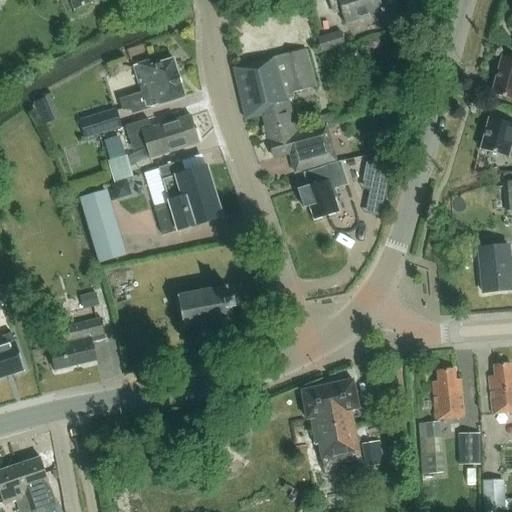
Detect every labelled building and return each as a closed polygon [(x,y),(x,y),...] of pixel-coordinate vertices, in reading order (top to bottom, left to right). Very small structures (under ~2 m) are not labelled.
[(90,0),(70,0),(74,11),(92,4),(90,0)] [(383,18),(400,13),(396,0),(329,0),(331,11),(341,8),(346,24),(381,13),(383,18)] [(344,46),(340,32),(316,38),(320,52),(344,46)] [(304,132),(327,125),(327,124),(298,132),(296,124),(294,125),(288,99),(294,98),(293,93),(316,86),(305,50),(234,69),(246,119),(263,115),(271,143),(304,133),(304,132)] [(511,99),(511,58),(502,55),(492,94),(511,99)] [(132,113),(185,97),(173,59),(151,66),(149,62),(133,67),(142,93),(119,100),(123,110),(131,108),(132,113)] [(51,93),(36,99),(45,121),(59,115),(51,93)] [(116,109),(79,121),(85,139),(121,128),(116,109)] [(392,113),(386,128),(400,133),(405,118),(392,113)] [(191,116),(151,129),(148,120),(125,127),(132,151),(146,146),(150,159),(199,143),(191,116)] [(507,158),(511,146),(511,123),(490,118),(480,150),(507,158)] [(304,133),(271,143),(275,159),(290,155),(295,172),(337,160),(327,125),(304,132),(304,133)] [(117,180),(135,174),(128,152),(110,158),(117,180)] [(191,227),(223,217),(217,198),(216,198),(206,166),(185,173),(181,161),(158,168),(169,204),(154,208),(163,235),(191,227)] [(299,184),(301,189),(298,190),(304,208),(310,206),(314,221),(340,212),(332,189),(346,184),(339,163),(303,175),(305,182),(299,184)] [(79,199),(98,261),(122,254),(102,192),(79,199)] [(511,290),(511,285),(510,270),(511,269),(511,257),(509,258),(508,245),(479,248),(483,294),(511,290)] [(230,309),(235,308),(233,297),(228,299),(225,285),(177,295),(184,330),(232,321),(230,309)] [(95,293),(83,296),(86,309),(99,306),(95,293)] [(107,339),(101,318),(58,328),(63,346),(49,349),(55,371),(97,361),(92,342),(107,339)] [(4,345),(0,346),(0,378),(24,371),(15,342),(14,342),(11,333),(1,336),(4,345)] [(492,414),(511,412),(511,373),(511,365),(494,366),(494,376),(488,376),(492,414)] [(436,421),(464,418),(461,381),(456,379),(455,371),(437,373),(438,382),(432,383),(435,420),(436,421)] [(351,412),(358,411),(352,380),(300,390),(306,419),(310,418),(315,444),(318,444),(324,473),(362,466),(351,412)] [(459,465),(480,465),(479,434),(458,434),(459,465)] [(440,438),(425,439),(428,474),(443,473),(440,438)] [(366,468),(378,466),(374,443),(362,445),(366,468)] [(16,466),(31,511),(44,511),(38,494),(38,493),(51,488),(40,457),(16,466)] [(20,511),(31,511),(16,466),(0,471),(0,492),(4,503),(16,499),(20,511)] [(483,511),(504,510),(503,480),(482,481),(483,511)]
